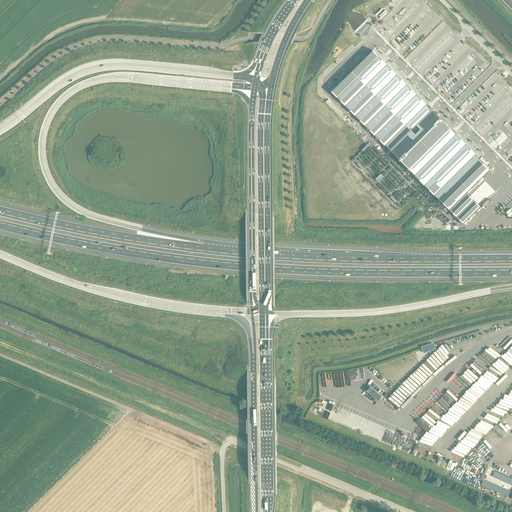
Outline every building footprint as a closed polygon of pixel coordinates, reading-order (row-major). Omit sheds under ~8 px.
[(490,170),(477,157),(478,157),(477,156),(373,51),(331,92),(463,224),(480,207),(470,196),(467,193),(490,170)] [(380,174),(375,179),(378,182),(383,177),(380,174)] [(433,343),(421,347),(423,352),(435,348),(433,343)] [(511,478),(494,471),(491,476),(511,485),(511,478)] [(483,479),(481,485),(508,497),(511,491),(483,479)]
